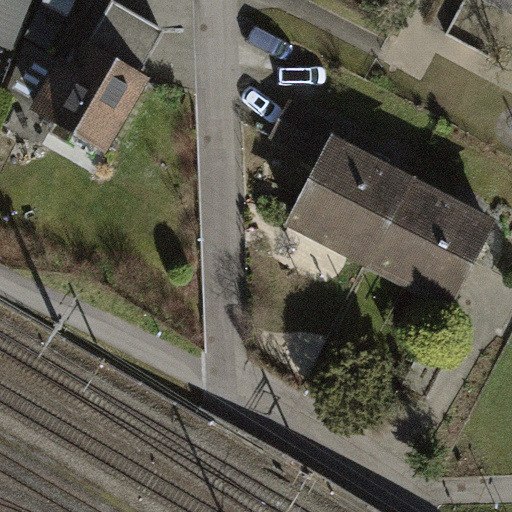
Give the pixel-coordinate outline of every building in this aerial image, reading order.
[(28,0),(0,0),(0,39),(12,44),(28,0)] [(72,0),(42,0),(24,37),(48,49),(72,0)] [(110,0),(110,3),(154,14),(157,0),(110,0)] [(167,45),(108,9),(47,109),(107,145),(167,45)] [(338,129),(289,103),(272,137),(321,162),(338,129)] [(367,269),(416,181),(337,139),(290,228),(367,269)] [(416,181),(367,269),(442,309),(489,220),(416,181)]
